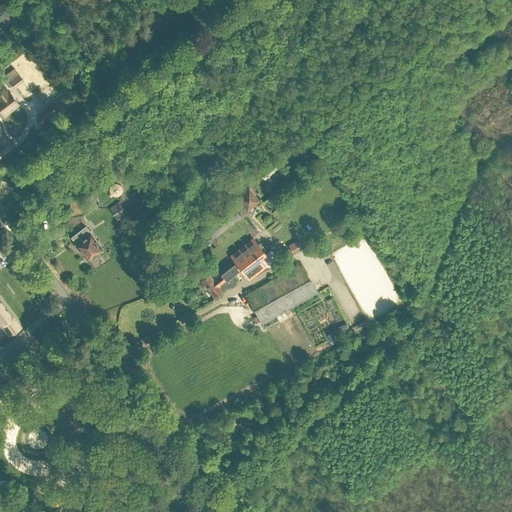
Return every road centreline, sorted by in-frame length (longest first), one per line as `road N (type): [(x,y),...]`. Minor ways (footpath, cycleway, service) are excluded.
road 1 (tertiary): [(227,511),(0,212)]
road 2 (track): [(0,190),(246,0)]
